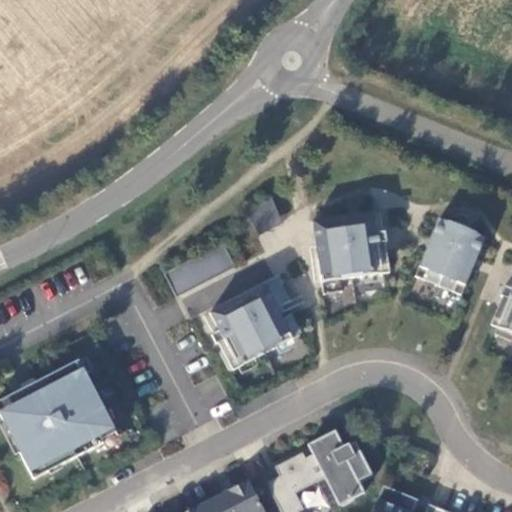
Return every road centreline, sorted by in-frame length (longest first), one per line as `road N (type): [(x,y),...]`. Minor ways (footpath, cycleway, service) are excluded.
road 1 (residential): [(88,511),(351,378),(385,372),(420,387),(462,453),(511,480)]
road 2 (tertiary): [(0,261),(111,199),(234,102)]
road 3 (residential): [(342,97),(511,165)]
